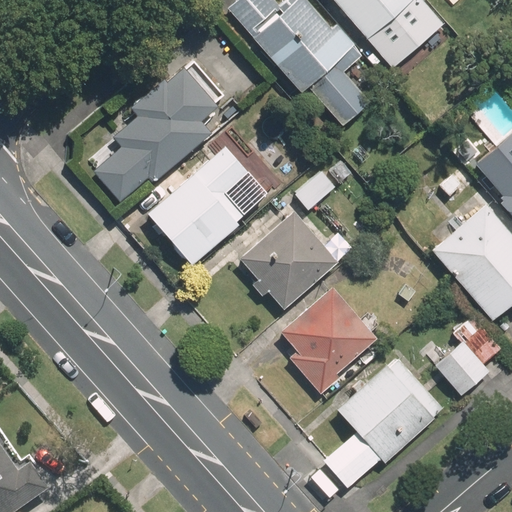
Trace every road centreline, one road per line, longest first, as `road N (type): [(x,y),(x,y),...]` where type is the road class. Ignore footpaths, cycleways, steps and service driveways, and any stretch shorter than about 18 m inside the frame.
road 1 (secondary): [(255,511),(0,227)]
road 2 (residential): [(0,104),(120,0)]
